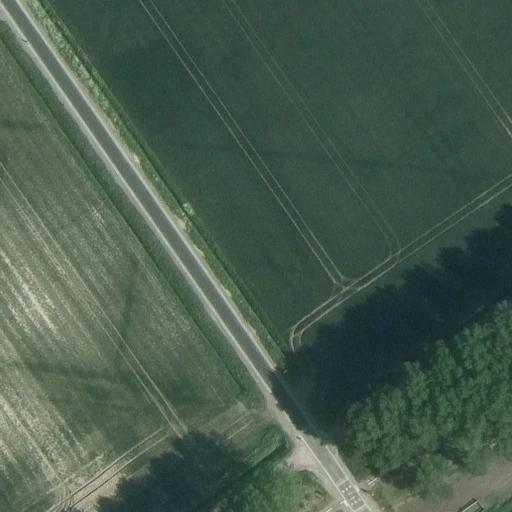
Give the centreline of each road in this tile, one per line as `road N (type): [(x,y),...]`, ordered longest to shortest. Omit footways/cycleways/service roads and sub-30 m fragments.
road 1 (unclassified): [(361,511),(6,0)]
road 2 (track): [(511,315),(223,511)]
